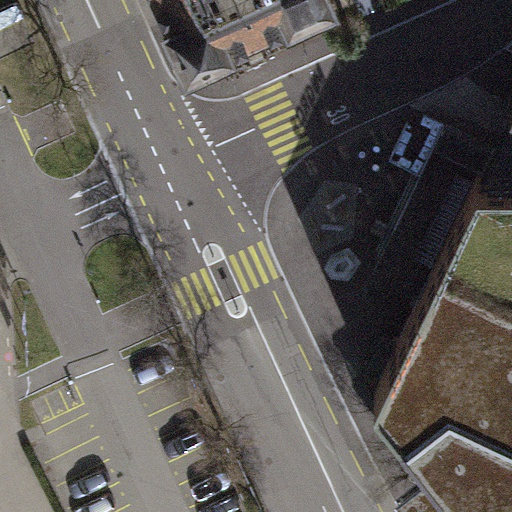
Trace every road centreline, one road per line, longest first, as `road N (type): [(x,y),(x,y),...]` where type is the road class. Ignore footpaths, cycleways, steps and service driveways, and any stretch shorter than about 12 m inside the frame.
road 1 (unclassified): [(174,180),(418,69),(511,8)]
road 2 (tertiary): [(332,511),(174,180)]
road 3 (tertiary): [(174,180),(88,0)]
